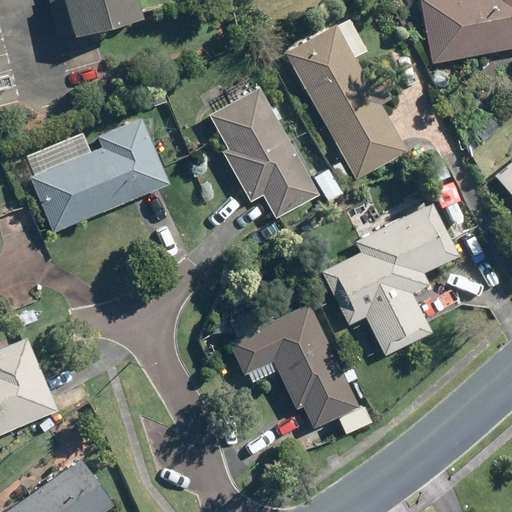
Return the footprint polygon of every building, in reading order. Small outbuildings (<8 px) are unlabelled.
[(43,0),(47,12),(58,9),(65,34),(132,16),(127,0),(43,0)] [(511,47),(511,0),(416,0),(426,60),(511,47)] [(279,51),(339,158),(329,164),(337,178),(347,173),(350,179),(401,151),(348,55),(360,49),(341,16),(324,25),(279,51)] [(247,202),(259,195),(272,217),(315,192),(255,85),(226,101),(204,113),(223,147),(218,150),(247,202)] [(480,140),(496,124),(482,109),(465,125),(480,140)] [(92,134),(96,145),(85,150),(77,131),(21,154),(28,173),(23,175),(47,232),(163,184),(140,129),(135,116),(92,134)] [(511,203),(511,156),(489,175),(511,203)] [(341,189),(324,167),(309,179),(326,201),(341,189)] [(317,270),(338,311),(344,323),(361,315),(380,352),(427,329),(409,293),(425,285),(418,271),(452,254),(437,224),(426,202),(352,239),(357,250),(317,270)] [(290,407),(299,403),(309,424),(351,405),(305,301),(263,320),(221,339),(239,380),(272,365),(290,407)] [(0,339),(0,432),(52,411),(30,355),(20,332),(0,339)] [(0,511),(94,511),(109,502),(75,456),(0,510),(0,511)]
